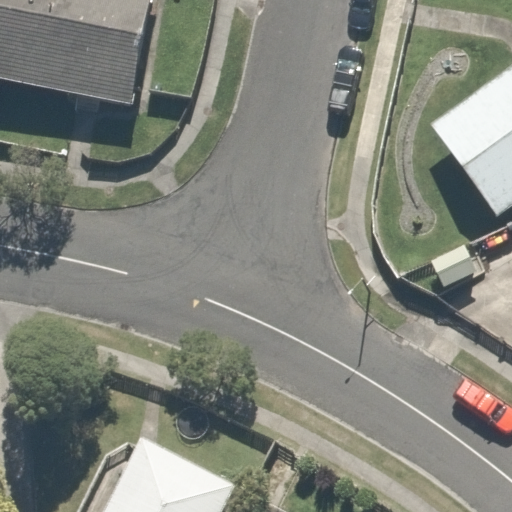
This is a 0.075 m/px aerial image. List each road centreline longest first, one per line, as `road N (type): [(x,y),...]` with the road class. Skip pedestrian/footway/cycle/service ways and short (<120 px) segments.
road 1 (residential): [(235,310),(361,374),(511,480)]
road 2 (residential): [(235,310),(304,0)]
road 3 (residential): [(0,247),(110,268),(235,310)]
